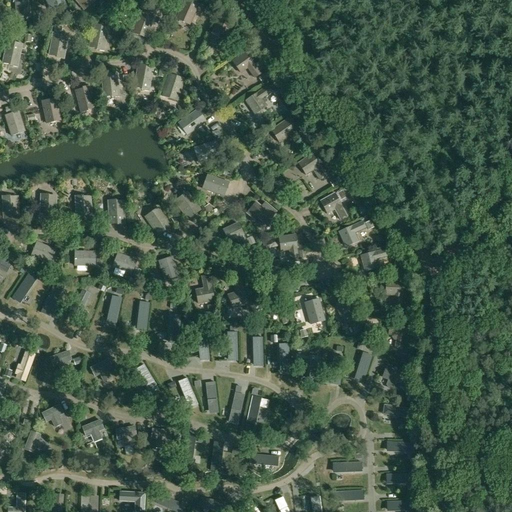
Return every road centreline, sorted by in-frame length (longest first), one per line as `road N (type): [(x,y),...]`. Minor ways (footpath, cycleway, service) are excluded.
road 1 (track): [(242,0),(436,273)]
road 2 (track): [(436,273),(443,511)]
road 3 (track): [(436,273),(511,172)]
